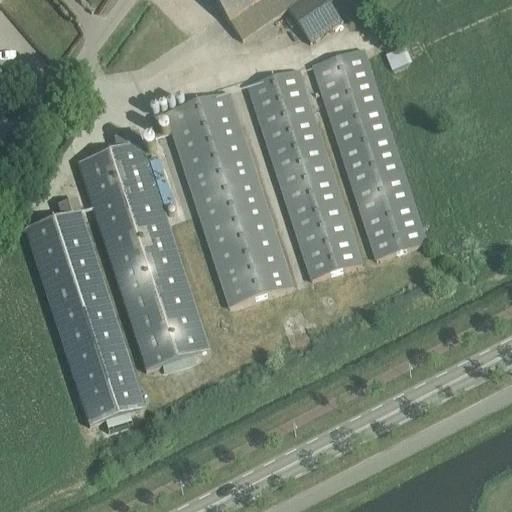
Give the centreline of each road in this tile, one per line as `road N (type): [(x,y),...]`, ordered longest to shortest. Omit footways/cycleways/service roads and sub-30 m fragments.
road 1 (tertiary): [(206,511),(511,354)]
road 2 (unclassified): [(511,393),(280,511)]
road 3 (unclassified): [(125,0),(0,174)]
